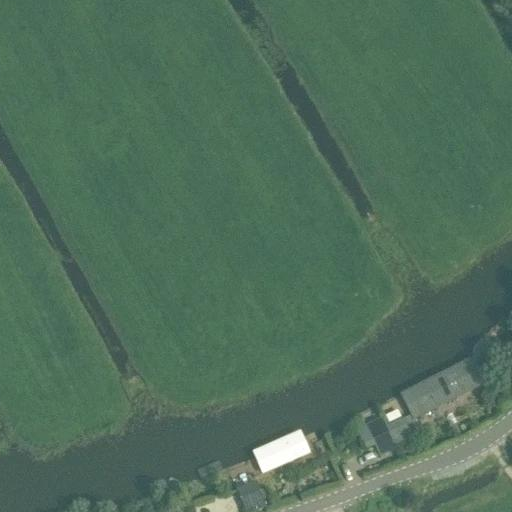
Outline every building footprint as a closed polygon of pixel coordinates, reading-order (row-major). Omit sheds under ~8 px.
[(488,342),(477,354),(491,367),(502,355),(488,342)] [(475,360),(400,398),(419,421),(487,387),(475,360)] [(410,436),(418,432),(414,424),(412,420),(388,431),(384,423),(365,431),(366,433),(358,437),(365,452),(375,448),(380,460),(387,456),(386,452),(395,448),(397,452),(414,444),(410,436)] [(298,432),(254,454),(264,472),(307,450),(298,432)] [(241,502),(244,511),(261,511),(265,511),(260,495),(241,502)]
